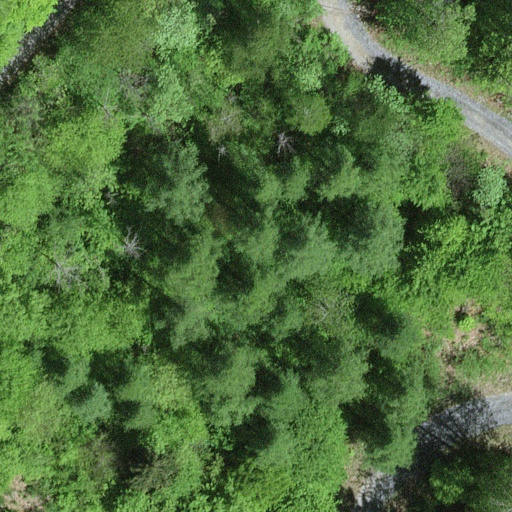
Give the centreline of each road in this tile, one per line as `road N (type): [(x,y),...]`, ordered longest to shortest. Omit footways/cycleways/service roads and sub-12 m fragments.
road 1 (track): [(330,0),(345,37),(374,63),(511,142)]
road 2 (track): [(511,410),(453,424),(394,461),(365,511)]
